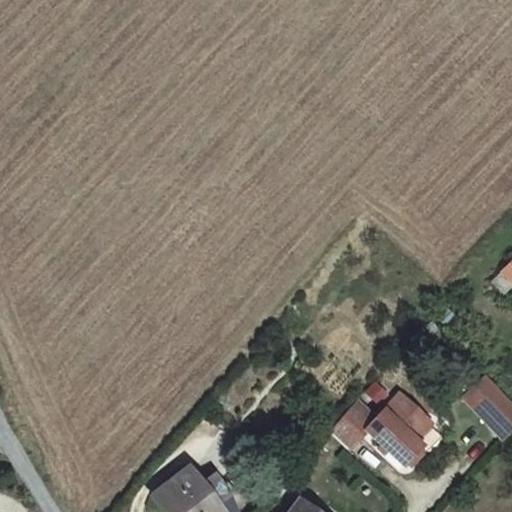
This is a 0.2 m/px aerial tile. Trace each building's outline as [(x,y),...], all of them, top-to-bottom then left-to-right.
[(511,433),(511,404),(487,378),(465,397),(504,442),(511,433)] [(356,402),(330,432),(349,450),(366,432),(403,467),(421,449),(413,442),(429,425),(399,396),(376,421),(356,402)] [(188,470),(154,497),(165,511),(220,511),(217,508),(231,498),(216,479),(211,477),(200,485),(188,470)] [(236,511),(231,498),(217,508),(220,511),(236,511)] [(310,511),(299,503),(292,511),(310,511)]
